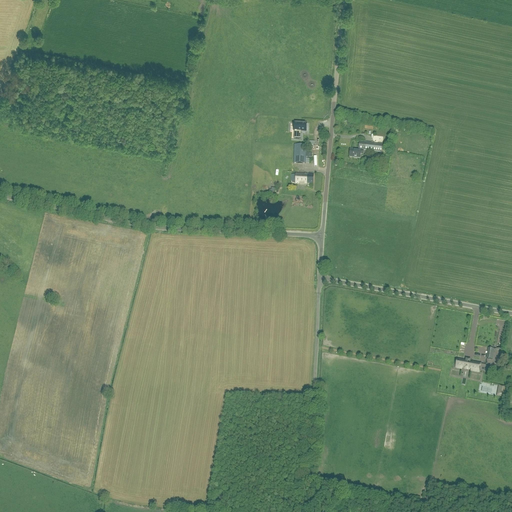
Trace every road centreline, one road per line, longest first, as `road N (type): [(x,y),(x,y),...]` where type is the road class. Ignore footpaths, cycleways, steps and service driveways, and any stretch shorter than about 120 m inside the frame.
road 1 (unclassified): [(320,236),(149,227),(0,195)]
road 2 (unclassified): [(320,236),(342,0)]
road 3 (unclassified): [(302,511),(319,278)]
road 4 (unclassified): [(511,314),(319,278)]
